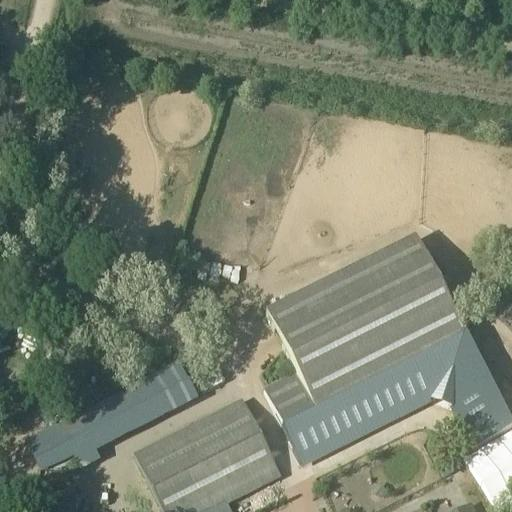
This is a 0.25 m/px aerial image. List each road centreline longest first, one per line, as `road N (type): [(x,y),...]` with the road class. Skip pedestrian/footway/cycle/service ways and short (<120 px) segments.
road 1 (track): [(0,234),(75,294),(209,360),(246,390),(301,477),(310,511)]
road 2 (track): [(511,55),(215,0)]
road 3 (track): [(511,44),(264,0)]
road 4 (unknown): [(511,48),(291,0)]
road 5 (track): [(0,165),(44,0)]
